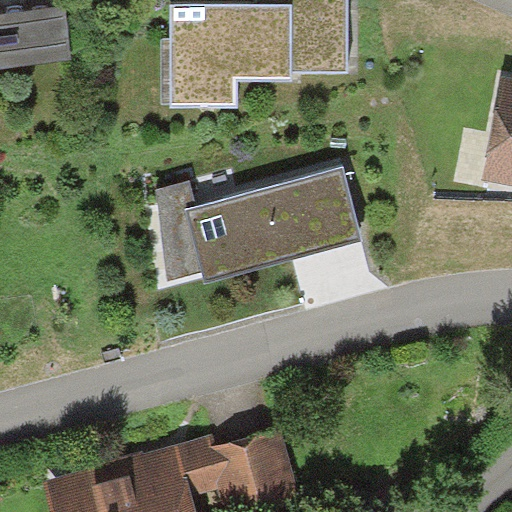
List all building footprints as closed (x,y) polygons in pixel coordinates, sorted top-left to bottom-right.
[(169,0),(170,76),(223,76),(223,60),(339,60),(338,0),(169,0)] [(0,8),(0,46),(60,40),(56,2),(0,8)] [(511,82),(502,81),(490,162),(511,165),(511,82)] [(335,162),(188,200),(202,256),(204,261),(351,222),(335,162)] [(166,266),(202,256),(188,200),(181,181),(157,184),(166,266)] [(52,479),(60,511),(191,511),(184,483),(229,471),(236,496),(286,483),(271,423),(52,479)]
